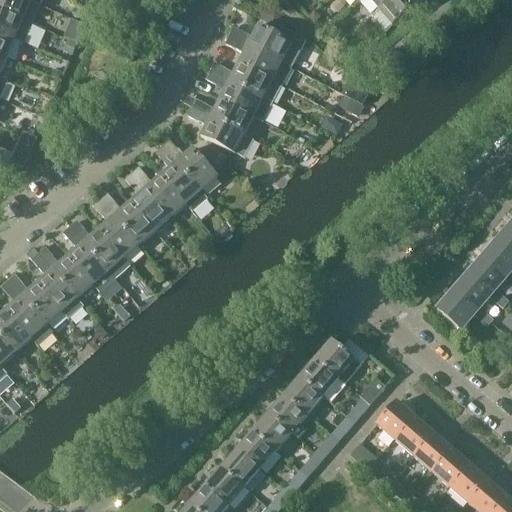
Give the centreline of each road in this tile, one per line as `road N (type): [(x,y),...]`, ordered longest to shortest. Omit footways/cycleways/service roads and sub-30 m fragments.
road 1 (residential): [(83,511),(339,282)]
road 2 (residential): [(0,250),(147,123),(215,0)]
road 3 (residential): [(339,282),(511,131)]
road 4 (residential): [(511,428),(339,282)]
